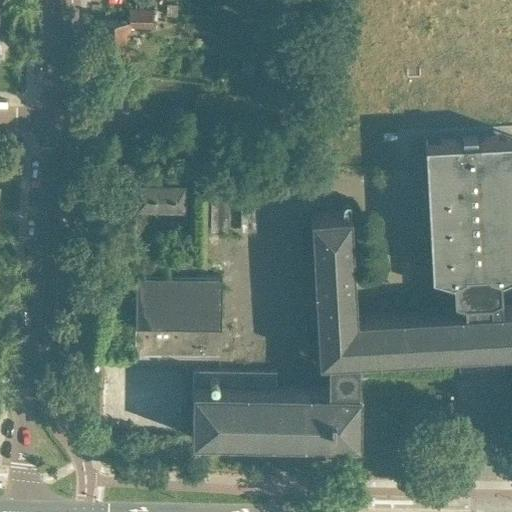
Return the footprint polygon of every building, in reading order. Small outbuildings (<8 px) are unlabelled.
[(165,4),(165,14),(177,15),(177,5),(165,4)] [(129,20),(97,19),(96,59),(128,60),(129,26),(152,26),(152,8),(129,8),(129,20)] [(242,61),(240,74),(251,76),(253,63),(242,61)] [(500,293),(499,272),(511,267),(511,129),(480,131),(480,126),(465,126),(465,131),(427,133),(427,147),(413,148),(425,236),(430,235),(431,269),(452,275),(453,294),(463,297),(464,308),(356,314),(350,210),(311,213),(319,357),(329,357),(329,387),(277,386),(277,369),(192,368),(191,436),(216,436),(304,438),(359,439),(360,387),(358,387),(358,386),(358,377),(358,355),(457,349),(458,349),(459,359),(503,356),(503,347),(504,347),(511,346),(511,305),(491,306),(490,296),(500,293)] [(137,183),(137,207),(183,208),(184,184),(137,183)] [(185,258),(185,274),(197,274),(197,258),(185,258)]
